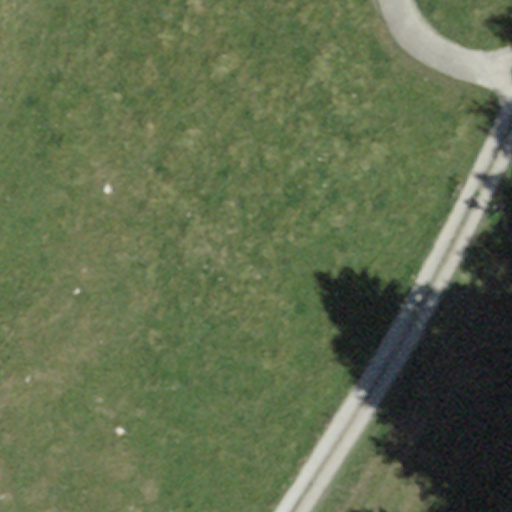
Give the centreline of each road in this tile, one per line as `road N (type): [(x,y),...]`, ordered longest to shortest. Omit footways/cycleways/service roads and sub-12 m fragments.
road 1 (track): [(511,120),(400,338),(291,511)]
road 2 (track): [(395,0),(429,46),(511,74)]
